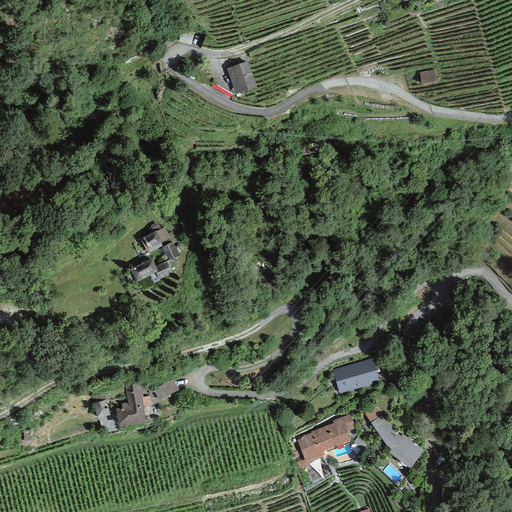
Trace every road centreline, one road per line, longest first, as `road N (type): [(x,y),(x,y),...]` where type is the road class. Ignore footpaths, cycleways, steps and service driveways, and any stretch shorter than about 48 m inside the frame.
road 1 (residential): [(511,116),(450,113),(359,82),(319,85),(273,110),(244,109),(172,67),(178,49),(221,55)]
road 2 (unclassified): [(511,300),(490,276),(471,271),(446,283),(410,326),(428,391),(430,511)]
